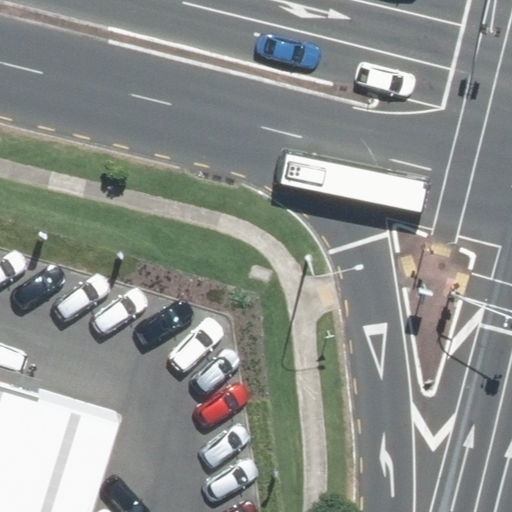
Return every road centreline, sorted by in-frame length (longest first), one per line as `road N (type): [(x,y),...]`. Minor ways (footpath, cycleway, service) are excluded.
road 1 (primary): [(407,511),(375,315),(355,244),(339,219),(315,198),(133,118),(80,79)]
road 2 (secondary): [(511,202),(80,79)]
road 3 (secondary): [(137,0),(511,93)]
